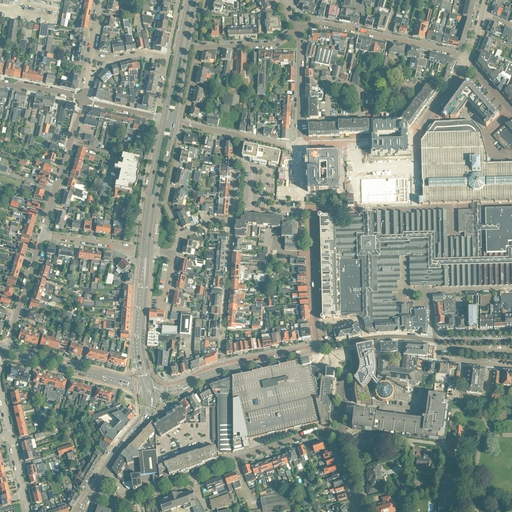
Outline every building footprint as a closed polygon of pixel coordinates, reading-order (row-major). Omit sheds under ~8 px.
[(170,4),(170,2),(168,1),(166,1),(162,1),(158,0),(157,7),(161,8),(169,9),(170,4)] [(385,0),(377,0),(376,4),(375,9),(380,10),(380,7),(383,8),(385,0)] [(500,8),(503,1),(498,0),(498,2),(495,4),(493,3),(491,13),(492,14),(496,16),(500,8)] [(308,12),(311,4),(303,1),(297,6),(303,8),(303,11),(308,12)] [(501,18),(505,10),(502,8),(504,4),(505,2),(503,1),(500,8),(496,16),(501,18)] [(117,11),(118,4),(109,2),(107,10),(109,11),(109,14),(120,16),(121,12),(117,11)] [(271,8),(268,3),(260,7),(265,15),(270,12),(269,9),(271,8)] [(450,12),(452,4),(447,3),(445,10),(445,11),(444,13),(444,15),(449,16),(449,15),(449,14),(450,12)] [(314,14),(316,9),(317,6),(311,4),(308,12),(314,14)] [(506,20),(511,9),(511,7),(511,4),(510,4),(508,8),(506,7),(505,10),(501,18),(506,20)] [(225,16),(221,15),(221,13),(220,13),(220,11),(222,10),(222,8),(214,6),(213,8),(212,9),(211,15),(222,17),(224,18),(225,18),(225,16)] [(331,7),(328,19),(336,20),(337,17),(339,18),(340,11),(338,11),(338,10),(338,8),(331,7)] [(168,15),(169,9),(161,8),(159,15),(161,16),(166,17),(167,15),(168,15)] [(347,11),(341,10),(339,21),(351,23),(352,16),(352,12),(347,11)] [(425,40),(426,35),(432,11),(427,10),(425,22),(420,21),(420,22),(416,21),(415,27),(413,37),(425,40)] [(359,20),(360,18),(357,17),(355,16),(355,15),(356,15),(357,12),(352,12),(352,16),(351,23),(358,25),(358,24),(359,20)] [(385,31),(389,17),(385,16),(386,14),(381,13),(377,29),(385,31)] [(166,19),(166,17),(161,16),(161,17),(160,17),(159,21),(156,20),(156,22),(154,22),(154,23),(155,23),(159,24),(167,25),(168,19),(166,19)] [(266,16),(267,34),(273,34),(273,31),(281,31),(280,26),(282,26),(282,23),(280,23),(280,18),(272,19),(272,16),(266,16)] [(399,34),(402,24),(403,19),(400,19),(395,17),(393,23),(395,24),(393,32),(399,34)] [(118,30),(113,29),(115,20),(111,19),(106,18),(104,28),(103,31),(110,32),(113,33),(117,33),(118,33),(118,30)] [(406,32),(407,27),(408,26),(406,26),(408,19),(405,18),(405,20),(403,19),(402,24),(399,34),(405,35),(405,33),(406,32)] [(463,49),(472,20),(467,18),(465,18),(464,21),(460,40),(458,40),(457,48),(458,48),(462,49),(463,49)] [(129,19),(124,20),(123,20),(124,29),(125,29),(125,32),(127,32),(128,35),(132,34),(131,30),(131,27),(129,19)] [(372,28),(374,23),(374,20),(367,19),(366,21),(365,26),(372,28)] [(16,35),(18,22),(10,21),(5,20),(4,26),(9,27),(7,42),(9,43),(9,45),(15,46),(16,38),(16,35)] [(211,37),(219,37),(219,25),(216,25),(216,21),(213,21),(214,28),(211,28),(211,37)] [(431,41),(433,33),(437,22),(434,21),(433,25),(432,29),(431,29),(430,32),(428,32),(426,40),(431,41)] [(87,31),(88,24),(81,23),(78,22),(77,29),(87,31)] [(491,22),(489,27),(503,33),(504,30),(498,27),(499,25),(491,22)] [(165,32),(167,25),(159,24),(155,23),(155,24),(154,25),(154,27),(154,28),(154,30),(156,30),(156,31),(156,32),(159,32),(164,33),(164,31),(165,32)] [(41,25),(39,37),(47,38),(48,37),(49,29),(54,30),(55,26),(49,26),(41,25)] [(436,43),(440,29),(440,27),(437,26),(435,34),(433,33),(431,41),(436,43)] [(234,36),(234,27),(225,27),(225,34),(228,34),(228,36),(234,36)] [(442,44),(443,40),(444,37),(443,36),(444,33),(442,32),(443,27),(441,27),(440,27),(440,29),(436,43),(442,44)] [(503,33),(489,27),(486,32),(495,35),(496,33),(502,35),(503,33)] [(452,31),(446,29),(444,37),(443,40),(442,44),(447,46),(449,41),(449,38),(450,38),(451,34),(452,33),(452,31)] [(321,41),(321,31),(313,31),(313,38),(310,37),(309,40),(314,41),(320,41),(321,41)] [(164,35),(164,33),(159,32),(156,32),(154,39),(157,40),(165,41),(167,35),(164,35)] [(331,40),(332,37),(332,32),(326,32),(326,40),(330,40),(330,46),(334,46),(335,42),(334,42),(334,40),(331,40)] [(340,41),(342,33),(333,32),(333,37),(332,37),(331,40),(334,40),(334,42),(335,42),(334,46),(339,47),(340,41)] [(86,43),(87,36),(83,35),(74,34),(70,33),(69,40),(73,41),(78,42),(86,43)] [(346,42),(347,38),(346,38),(347,34),(342,33),(340,41),(339,47),(339,51),(345,52),(346,49),(344,48),(346,42)] [(349,45),(354,46),(356,36),(347,34),(346,38),(347,38),(351,39),(349,45)] [(108,40),(105,40),(106,38),(102,37),(99,51),(110,53),(109,48),(108,40)] [(495,45),(497,41),(492,40),(492,41),(485,39),(483,45),(491,47),(492,44),(495,45)] [(27,41),(20,40),(19,47),(18,49),(25,50),(27,41)] [(164,48),(165,41),(157,40),(156,46),(154,45),(153,50),(160,52),(161,47),(164,48)] [(385,50),(385,47),(386,43),(371,40),(370,47),(369,48),(368,49),(369,49),(368,52),(368,53),(379,55),(379,53),(381,54),(382,50),(385,50)] [(85,50),(86,43),(78,42),(73,41),(72,44),(76,45),(76,48),(78,48),(78,49),(85,50)] [(405,51),(406,47),(391,44),(388,55),(393,56),(393,54),(399,55),(398,57),(403,58),(404,51),(405,51)] [(331,56),(333,51),(319,48),(319,47),(315,46),(309,45),(306,57),(314,59),(314,60),(312,59),(312,63),(316,64),(316,63),(329,66),(331,56)] [(489,51),(491,47),(483,45),(481,51),(492,55),(492,54),(493,55),(494,52),(489,51)] [(417,70),(422,50),(409,48),(406,47),(405,51),(408,52),(407,57),(412,58),(410,68),(417,70)] [(84,57),(85,50),(78,49),(77,54),(75,53),(75,56),(77,56),(84,57)] [(427,57),(428,52),(422,50),(417,70),(415,78),(420,79),(421,74),(420,74),(422,68),(425,68),(427,60),(423,59),(424,56),(427,57)] [(210,60),(215,61),(217,51),(210,52),(209,55),(203,54),(201,62),(209,63),(210,60)] [(231,56),(232,51),(223,51),(222,55),(221,60),(222,60),(226,61),(223,76),(228,77),(229,66),(231,56)] [(237,83),(249,83),(249,74),(249,70),(249,65),(246,65),(246,51),(237,51),(237,53),(236,53),(236,58),(235,57),(235,60),(237,60),(237,71),(233,71),(233,79),(237,79),(237,83)] [(273,65),(273,63),(273,59),(265,60),(265,52),(258,52),(258,57),(258,62),(256,95),(266,96),(270,80),(271,75),(272,72),(271,71),(273,65)] [(289,59),(289,52),(281,52),(281,58),(281,59),(281,63),(282,63),(282,64),(289,64),(289,62),(290,62),(290,59),(289,59)] [(485,54),(480,52),(476,64),(493,84),(497,80),(496,79),(500,76),(503,73),(505,73),(509,65),(510,66),(511,64),(511,61),(511,63),(499,57),(498,59),(494,57),(490,56),(485,54)] [(434,63),(436,54),(431,53),(430,55),(429,60),(427,65),(426,68),(430,69),(431,65),(433,65),(434,63)] [(45,67),(45,65),(46,61),(47,58),(46,58),(43,57),(44,54),(41,54),(40,59),(39,64),(39,66),(38,67),(36,82),(42,83),(44,75),(45,67)] [(446,66),(448,59),(448,58),(442,56),(438,72),(441,72),(442,69),(442,68),(445,68),(446,66)] [(45,65),(45,67),(49,67),(49,68),(51,62),(56,63),(57,60),(53,59),(52,59),(47,58),(46,61),(45,65)] [(451,60),(450,60),(450,59),(450,58),(449,58),(448,58),(448,59),(446,66),(445,68),(443,75),(442,79),(443,80),(444,80),(445,81),(446,81),(447,80),(446,80),(450,73),(451,73),(452,73),(452,72),(452,71),(456,61),(452,59),(451,60)] [(140,68),(139,63),(136,63),(136,61),(131,62),(133,70),(134,76),(135,81),(137,81),(136,76),(137,75),(136,70),(140,68)] [(20,79),(20,74),(22,64),(16,63),(15,65),(15,69),(13,77),(20,79)] [(128,70),(127,63),(120,65),(118,65),(120,74),(121,77),(121,83),(122,83),(124,82),(125,82),(129,82),(129,77),(125,77),(124,76),(123,76),(122,71),(128,70)] [(145,71),(144,74),(153,76),(153,73),(159,75),(161,67),(151,65),(150,72),(145,71)] [(335,66),(332,77),(340,79),(341,74),(342,68),(335,66)] [(113,76),(111,68),(107,69),(107,70),(106,71),(105,70),(101,74),(108,80),(112,76),(113,76)] [(209,75),(210,71),(212,72),(212,73),(218,74),(218,70),(216,70),(210,69),(206,68),(206,70),(200,69),(198,77),(206,78),(207,75),(209,75)] [(81,73),(76,72),(73,71),(72,76),(68,75),(67,82),(61,81),(61,82),(60,87),(75,90),(77,89),(81,73)] [(509,80),(511,73),(511,72),(509,71),(507,75),(505,73),(503,73),(500,76),(496,79),(497,80),(493,84),(500,92),(501,90),(504,84),(507,85),(509,80)] [(53,85),(54,80),(54,78),(50,77),(51,74),(48,73),(46,84),(53,85)] [(108,80),(101,74),(97,77),(98,78),(98,79),(97,79),(95,84),(103,86),(104,84),(108,80)] [(152,79),(153,76),(144,74),(144,78),(149,79),(147,85),(157,87),(158,80),(152,79)] [(205,82),(206,78),(198,77),(197,84),(203,85),(202,88),(213,90),(213,89),(214,89),(215,85),(208,84),(207,84),(208,82),(205,82)] [(324,91),(325,85),(318,85),(318,89),(316,89),(316,85),(314,85),(314,79),(306,79),(306,95),(306,99),(310,99),(310,100),(318,100),(322,100),(323,92),(324,91)] [(479,92),(478,92),(471,83),(470,83),(470,82),(464,83),(464,84),(463,84),(457,93),(456,93),(452,99),(451,99),(452,100),(447,105),(447,106),(441,114),(442,115),(441,116),(446,119),(446,118),(448,119),(449,117),(450,118),(450,119),(457,119),(458,117),(460,118),(461,116),(459,115),(460,115),(459,114),(460,114),(463,109),(464,108),(467,103),(468,103),(472,107),(473,108),(477,113),(478,114),(482,119),(483,120),(486,123),(484,124),(486,127),(490,124),(494,120),(498,116),(499,115),(494,110),(494,109),(489,104),(488,103),(484,98),(483,97),(478,92),(479,92)] [(105,89),(105,86),(103,86),(95,84),(95,83),(94,89),(108,93),(109,90),(105,89)] [(155,94),(157,87),(147,85),(146,92),(155,94)] [(426,85),(401,120),(408,125),(410,127),(427,104),(436,92),(426,85)] [(511,85),(511,88),(510,87),(502,94),(511,104),(511,85)] [(202,98),(203,91),(204,90),(212,92),(213,90),(202,88),(198,87),(197,89),(196,89),(194,96),(202,98)] [(113,94),(108,93),(94,89),(91,98),(99,100),(102,101),(107,102),(113,103),(113,98),(113,94)] [(6,103),(8,91),(4,90),(0,108),(0,112),(2,113),(4,103),(6,103)] [(13,100),(15,93),(9,92),(6,107),(10,107),(11,100),(13,100)] [(25,102),(26,95),(21,94),(18,109),(18,110),(21,111),(23,102),(25,102)] [(33,104),(33,108),(39,110),(40,108),(39,108),(39,105),(40,105),(40,104),(43,104),(44,97),(41,96),(35,95),(35,97),(34,100),(33,104)] [(130,104),(129,96),(127,95),(127,97),(122,96),(120,104),(125,106),(126,103),(130,104)] [(201,104),(202,98),(194,96),(193,103),(195,103),(195,106),(202,108),(206,109),(208,109),(209,106),(201,104)] [(39,105),(39,108),(40,108),(39,110),(47,112),(48,107),(50,98),(44,97),(43,104),(40,104),(40,105),(39,105)] [(48,109),(46,115),(50,116),(51,113),(52,108),(53,108),(55,100),(55,99),(50,98),(48,107),(50,107),(49,109),(48,109)] [(153,100),(143,98),(142,102),(143,102),(142,106),(147,107),(151,108),(153,100)] [(319,118),(318,107),(318,100),(310,100),(306,100),(307,119),(319,118)] [(74,104),(62,102),(58,122),(62,123),(64,112),(68,113),(69,111),(74,112),(75,105),(74,104)] [(201,114),(202,108),(195,106),(194,109),(191,109),(190,116),(198,117),(199,114),(201,114)] [(218,126),(219,122),(220,115),(217,115),(218,107),(216,106),(214,114),(214,116),(212,125),(218,126)] [(291,114),(291,106),(283,106),(283,110),(280,110),(280,113),(291,114)] [(95,120),(95,117),(99,118),(101,110),(89,108),(88,108),(86,119),(84,124),(86,125),(96,127),(97,121),(95,120)] [(245,132),(246,127),(246,124),(244,123),(245,118),(246,118),(248,110),(243,110),(242,115),(240,126),(239,131),(245,132)] [(122,123),(124,115),(112,113),(109,123),(109,124),(109,125),(113,126),(115,125),(120,126),(121,123),(122,123)] [(41,138),(41,139),(51,142),(54,133),(57,127),(50,126),(52,116),(51,116),(50,116),(46,115),(44,124),(44,125),(44,128),(41,138)] [(128,125),(130,117),(124,115),(122,123),(121,127),(122,127),(121,132),(122,133),(124,124),(128,125)] [(138,131),(141,119),(135,118),(133,130),(132,132),(132,133),(134,134),(135,131),(138,131)] [(149,129),(151,123),(146,122),(146,120),(141,119),(138,131),(137,136),(141,137),(142,131),(144,132),(145,126),(146,126),(145,128),(149,129)] [(382,121),(382,123),(376,123),(376,122),(372,122),(372,138),(372,140),(372,146),(373,146),(374,153),(376,153),(376,155),(379,155),(380,155),(380,154),(383,154),(383,155),(384,155),(387,155),(388,155),(388,154),(391,154),(391,155),(394,155),(395,155),(395,153),(398,153),(398,155),(399,155),(406,154),(406,152),(409,152),(409,138),(409,137),(409,130),(409,128),(406,127),(408,125),(401,120),(400,121),(398,121),(397,121),(397,122),(394,122),(394,121),(390,121),(390,123),(387,123),(387,121),(383,121),(382,121)] [(511,151),(511,120),(493,136),(505,150),(511,151)] [(339,122),(339,124),(339,134),(369,134),(369,122),(339,122)] [(472,122),(469,122),(435,123),(432,127),(422,141),(421,142),(421,143),(422,158),(421,158),(421,159),(422,159),(422,173),(422,185),(422,204),(422,205),(477,203),(511,202),(511,163),(487,164),(487,162),(487,161),(487,159),(487,156),(481,133),(480,132),(472,122)] [(339,124),(308,125),(309,137),(339,136),(339,134),(339,124)] [(290,131),(279,130),(279,134),(282,134),(281,140),(289,140),(290,131)] [(184,143),(192,144),(193,142),(197,142),(198,136),(186,134),(184,143)] [(54,135),(52,142),(59,144),(62,137),(54,135)] [(206,138),(206,140),(204,146),(211,148),(212,145),(213,140),(206,138)] [(233,150),(233,141),(229,141),(229,143),(226,142),(225,149),(226,149),(233,150)] [(58,147),(51,144),(49,150),(57,153),(57,152),(58,152),(59,150),(58,149),(58,147)] [(280,154),(280,153),(274,152),(274,151),(273,151),(267,150),(265,149),(265,150),(260,149),(260,148),(258,148),(253,147),(251,147),(246,146),(245,147),(245,148),(244,148),(244,149),(243,155),(242,156),(243,157),(243,159),(249,160),(249,161),(250,161),(251,162),(252,161),(253,162),(254,164),(260,165),(259,165),(260,165),(265,166),(267,164),(268,165),(269,166),(271,165),(272,165),(272,164),(277,165),(278,164),(279,164),(279,162),(280,157),(281,155),(280,155),(280,154)] [(196,148),(195,148),(190,147),(189,152),(183,151),(181,156),(189,158),(194,159),(196,148)] [(100,157),(89,154),(90,151),(79,148),(77,153),(90,157),(90,158),(93,159),(92,160),(94,161),(98,162),(100,157)] [(55,159),(56,156),(45,152),(44,156),(48,157),(47,161),(46,161),(43,160),(41,159),(39,162),(50,165),(51,162),(53,163),(54,162),(55,159)] [(93,159),(90,158),(90,157),(77,153),(75,160),(83,162),(84,160),(89,161),(92,162),(94,162),(94,161),(92,160),(93,159)] [(340,153),(332,153),(315,153),(309,153),(307,154),(309,154),(309,159),(307,159),(307,165),(309,165),(309,170),(308,170),(308,176),(309,176),(309,180),(308,181),(308,192),(319,192),(329,192),(335,191),(341,191),(340,180),(339,180),(339,175),(340,175),(340,169),(338,169),(338,164),(340,164),(340,158),(338,158),(338,153),(340,153)] [(137,158),(122,155),(121,159),(116,157),(114,168),(109,188),(129,193),(132,194),(134,187),(135,186),(136,185),(136,184),(136,183),(137,182),(137,181),(136,179),(136,178),(135,177),(136,173),(138,166),(139,166),(141,159),(138,158),(137,158)] [(188,162),(189,158),(181,156),(180,163),(186,164),(185,168),(192,170),(193,163),(188,162)] [(210,156),(210,159),(204,158),(203,165),(203,166),(205,166),(213,167),(214,162),(214,157),(210,156)] [(231,167),(232,159),(224,158),(223,166),(231,167)] [(93,170),(89,168),(82,166),(83,163),(75,161),(73,166),(93,172),(93,170)] [(52,167),(49,166),(50,165),(39,162),(39,163),(37,162),(36,165),(43,168),(42,170),(50,173),(52,167)] [(93,172),(73,166),(72,171),(80,173),(80,171),(92,175),(93,172)] [(49,179),(49,178),(49,177),(50,174),(36,170),(34,175),(48,180),(48,179),(49,179)] [(186,172),(183,171),(179,170),(177,177),(184,179),(186,172)] [(47,184),(48,181),(43,180),(29,175),(28,178),(39,182),(39,184),(41,185),(46,187),(46,186),(47,186),(47,185),(47,184)] [(183,186),(184,179),(177,177),(176,184),(183,186)] [(407,178),(361,179),(361,203),(408,202),(407,178)] [(69,180),(67,187),(70,188),(74,189),(77,190),(79,185),(81,185),(82,182),(76,181),(76,182),(69,180)] [(45,190),(40,189),(37,188),(36,189),(24,186),(23,189),(43,195),(45,190)] [(101,187),(99,196),(103,197),(102,201),(106,202),(108,189),(101,187)] [(42,200),(43,195),(23,189),(22,192),(34,195),(34,198),(37,199),(42,200)] [(188,190),(183,189),(182,192),(176,191),(175,198),(183,200),(186,200),(186,196),(187,195),(188,194),(188,190)] [(70,201),(72,195),(65,193),(63,199),(70,201)] [(24,200),(17,198),(15,202),(22,205),(39,210),(41,204),(32,201),(32,204),(23,201),(24,200)] [(182,205),(183,200),(175,198),(174,204),(179,205),(179,207),(177,207),(178,210),(183,208),(187,207),(187,206),(182,205)] [(68,208),(70,201),(63,199),(61,205),(68,208)] [(21,209),(22,205),(15,202),(9,200),(8,205),(21,209)] [(189,211),(187,207),(183,208),(178,210),(178,211),(179,210),(181,213),(178,214),(180,221),(188,218),(186,213),(189,211)] [(38,212),(33,210),(30,209),(30,211),(23,209),(22,213),(36,217),(38,212)] [(118,217),(125,218),(126,210),(119,209),(118,217)] [(448,238),(448,233),(447,210),(447,211),(436,211),(414,211),(414,214),(403,215),(403,212),(381,212),(373,212),(373,213),(372,213),(371,213),(371,212),(371,213),(370,213),(367,213),(365,213),(364,213),(363,213),(362,213),(360,216),(359,216),(356,213),(350,213),(349,213),(349,214),(350,224),(339,225),(339,219),(339,216),(335,216),(328,216),(327,216),(323,217),(322,216),(322,215),(321,215),(320,215),(319,215),(318,216),(318,217),(319,218),(319,219),(320,219),(320,224),(320,225),(321,231),(320,231),(320,232),(321,232),(321,239),(321,240),(321,246),(321,247),(321,254),(321,255),(321,261),(321,262),(322,269),(321,269),(321,270),(322,270),(322,276),(322,277),(322,284),(322,285),(322,291),(322,292),(322,299),(322,300),(322,306),(322,307),(323,307),(323,314),(323,315),(323,316),(322,316),(321,317),(321,318),(321,319),(321,320),(322,320),(323,320),(324,320),(325,319),(325,318),(327,318),(327,319),(327,318),(329,318),(333,318),(340,318),(341,318),(347,318),(348,317),(349,317),(350,316),(351,316),(352,316),(353,316),(355,316),(356,316),(358,316),(359,317),(360,317),(361,318),(361,319),(361,318),(362,319),(363,320),(364,321),(364,322),(365,323),(365,324),(365,325),(365,326),(365,328),(365,329),(365,330),(365,331),(369,334),(370,334),(375,334),(375,333),(376,333),(387,333),(387,332),(389,332),(389,333),(401,332),(401,329),(401,319),(403,318),(403,315),(400,315),(396,315),(396,304),(392,304),(392,292),(397,292),(397,281),(400,281),(399,257),(410,256),(410,262),(410,270),(410,275),(410,281),(410,286),(424,286),(435,286),(435,287),(440,287),(440,288),(511,285),(511,209),(477,210),(458,211),(459,233),(464,233),(465,238),(448,238)] [(34,223),(36,218),(28,216),(27,218),(21,216),(21,214),(14,211),(12,217),(20,219),(34,223)] [(66,214),(64,213),(59,212),(57,219),(64,221),(66,214)] [(80,223),(83,223),(85,213),(78,212),(78,215),(80,215),(79,219),(76,219),(76,222),(73,222),(72,223),(72,229),(72,230),(75,231),(75,229),(79,230),(80,223)] [(253,225),(254,215),(248,215),(248,214),(245,214),(245,218),(241,218),(241,222),(246,222),(246,223),(248,223),(248,224),(253,225)] [(268,226),(268,216),(262,216),(262,215),(260,215),(260,216),(254,215),(253,225),(257,225),(257,227),(263,227),(263,226),(268,226)] [(191,216),(188,218),(180,221),(183,228),(186,227),(188,230),(195,226),(193,221),(191,216)] [(282,227),(283,224),(283,217),(277,217),(277,216),(274,216),(274,217),(268,216),(268,226),(272,226),(272,228),(278,228),(278,227),(282,227)] [(33,228),(34,223),(20,219),(12,217),(11,219),(25,224),(25,226),(33,228)] [(66,221),(64,221),(57,219),(55,225),(61,227),(62,224),(65,225),(66,221)] [(104,226),(104,221),(97,220),(97,222),(96,225),(95,232),(103,233),(104,226)] [(110,234),(111,226),(109,225),(110,221),(104,221),(104,226),(103,233),(110,234)] [(120,235),(122,224),(114,222),(113,230),(114,230),(114,234),(120,235)] [(246,227),(246,223),(246,222),(241,222),(236,222),(236,228),(235,228),(235,230),(236,230),(235,237),(245,237),(245,233),(247,233),(247,227),(246,227)] [(297,238),(298,224),(287,223),(286,224),(283,224),(282,227),(282,235),(279,235),(279,237),(285,238),(285,250),(300,252),(301,239),(301,238),(297,238)] [(31,233),(33,228),(25,226),(24,227),(13,224),(12,226),(11,226),(31,233)] [(30,238),(31,233),(11,226),(10,230),(15,232),(15,231),(22,233),(22,235),(30,238)] [(28,244),(30,239),(25,237),(7,232),(7,234),(15,237),(15,238),(21,240),(20,241),(28,244)] [(196,250),(197,243),(185,241),(184,247),(192,249),(196,250)] [(11,244),(10,247),(26,252),(27,247),(15,243),(15,245),(11,244)] [(18,249),(10,247),(1,244),(0,247),(16,252),(16,254),(24,256),(26,252),(18,249)] [(54,255),(55,248),(48,247),(47,256),(51,257),(51,255),(54,255)] [(191,255),(192,249),(184,247),(183,254),(187,255),(186,258),(195,259),(195,256),(191,255)] [(57,260),(58,260),(62,261),(63,259),(65,259),(65,257),(66,249),(59,248),(58,258),(54,258),(53,264),(53,267),(53,269),(56,270),(57,260)] [(73,250),(66,249),(65,257),(72,258),(73,250)] [(22,264),(23,259),(16,256),(15,259),(1,254),(0,257),(6,259),(22,264)] [(101,261),(100,266),(100,269),(104,270),(105,264),(105,262),(110,263),(110,262),(112,262),(112,260),(113,255),(110,255),(109,254),(108,254),(107,255),(104,254),(103,261),(101,261)] [(22,264),(6,259),(0,257),(0,260),(13,264),(12,267),(20,269),(22,264)] [(123,260),(120,263),(116,267),(123,274),(126,271),(126,272),(130,268),(128,266),(129,265),(123,260)] [(189,261),(186,261),(181,260),(180,266),(190,268),(193,266),(193,264),(191,262),(189,262),(189,261)] [(18,275),(20,270),(20,269),(12,267),(12,269),(0,265),(0,269),(4,270),(18,275)] [(53,269),(53,267),(45,265),(44,267),(41,266),(40,269),(41,270),(40,271),(55,276),(57,271),(56,271),(56,270),(53,269)] [(180,266),(179,272),(183,273),(183,275),(191,277),(195,277),(196,275),(191,274),(192,268),(190,268),(180,266)] [(306,271),(306,268),(301,268),(301,267),(295,267),(295,270),(292,270),(292,275),(306,274),(306,273),(307,272),(306,271)] [(18,275),(4,270),(0,269),(0,271),(2,272),(2,271),(4,271),(3,273),(10,275),(9,277),(12,278),(17,280),(18,275)] [(58,277),(55,276),(40,271),(40,273),(39,272),(38,276),(39,276),(47,279),(47,277),(57,280),(58,277)] [(244,281),(244,273),(240,272),(232,272),(231,278),(234,278),(234,280),(236,281),(239,281),(244,281)] [(17,281),(12,279),(1,275),(0,277),(0,279),(7,281),(6,284),(10,285),(15,286),(17,281)] [(191,279),(191,277),(183,275),(182,277),(178,276),(177,282),(188,284),(189,279),(191,279)] [(46,281),(43,280),(38,279),(38,280),(37,279),(36,283),(37,283),(37,284),(53,289),(54,286),(45,283),(46,281)] [(51,292),(53,289),(37,284),(36,285),(36,284),(35,288),(35,289),(43,291),(43,290),(51,292)] [(0,289),(13,293),(14,288),(6,286),(6,288),(0,285),(0,289)] [(11,298),(13,293),(0,289),(0,292),(4,294),(3,295),(11,298)] [(42,294),(42,293),(43,291),(35,289),(35,290),(34,290),(33,293),(34,293),(33,295),(48,299),(53,301),(54,298),(42,294)] [(222,297),(222,290),(217,290),(205,289),(204,292),(208,292),(208,291),(212,291),(212,293),(211,293),(211,295),(215,296),(215,297),(222,297)] [(481,306),(481,294),(477,294),(477,292),(466,292),(466,296),(476,296),(476,306),(481,306)] [(48,299),(33,295),(33,296),(32,296),(31,299),(32,299),(32,300),(39,302),(40,300),(46,302),(57,305),(58,303),(53,301),(48,299)] [(447,300),(447,296),(441,296),(441,295),(433,296),(433,305),(439,304),(439,303),(442,303),(442,304),(444,303),(444,302),(447,302),(447,300)] [(456,316),(456,315),(455,302),(455,300),(456,300),(455,295),(447,296),(447,300),(447,302),(444,302),(444,303),(445,313),(445,316),(445,325),(438,325),(438,331),(456,330),(456,316)] [(9,306),(11,300),(6,298),(1,297),(0,301),(0,300),(0,304),(2,305),(7,307),(7,305),(9,306)] [(47,306),(36,303),(31,301),(31,302),(30,302),(29,305),(30,305),(29,307),(31,307),(30,309),(37,311),(38,307),(45,309),(45,307),(46,307),(47,306)] [(445,313),(444,303),(442,304),(442,303),(439,303),(439,304),(433,305),(434,314),(443,313),(445,313)] [(494,305),(495,311),(495,313),(493,313),(493,320),(494,320),(494,322),(494,328),(506,327),(505,311),(504,303),(501,303),(501,305),(494,305)] [(298,314),(309,314),(309,313),(310,313),(309,310),(308,307),(308,304),(306,304),(300,305),(287,306),(288,310),(297,309),(297,314),(298,314)] [(410,308),(409,304),(400,304),(400,315),(403,315),(410,315),(410,310),(410,308)] [(493,323),(493,320),(493,313),(495,313),(495,311),(494,305),(491,305),(491,311),(491,317),(489,317),(489,315),(485,315),(486,317),(480,318),(480,329),(493,328),(493,323)] [(467,307),(468,324),(468,329),(477,329),(478,329),(478,328),(478,307),(467,307)] [(429,320),(428,308),(410,310),(410,315),(411,318),(412,318),(413,331),(420,331),(421,335),(427,336),(428,330),(427,329),(428,324),(427,324),(427,320),(429,320)] [(157,325),(158,311),(150,310),(149,320),(154,321),(154,325),(157,325)] [(165,317),(165,312),(158,311),(157,325),(160,325),(160,319),(161,319),(163,320),(163,319),(164,319),(165,317)] [(27,312),(25,318),(38,322),(44,324),(46,314),(41,313),(40,316),(27,312)] [(445,316),(445,313),(443,313),(444,318),(436,318),(436,319),(436,325),(438,325),(445,325),(445,316)] [(309,314),(298,314),(299,321),(298,321),(298,324),(301,324),(303,324),(308,324),(308,321),(309,320),(309,317),(310,317),(310,314),(309,315),(309,314)] [(467,330),(466,325),(466,314),(456,315),(456,316),(456,330),(467,330)] [(270,346),(272,346),(270,336),(267,315),(266,315),(265,330),(265,331),(261,332),(261,334),(262,336),(264,349),(270,348),(270,346)] [(411,318),(410,315),(403,315),(403,318),(401,319),(401,329),(403,329),(403,332),(408,331),(408,332),(413,331),(412,318),(411,318)] [(181,316),(180,324),(178,324),(178,327),(177,334),(181,334),(187,334),(190,334),(193,317),(181,316)] [(194,351),(200,351),(202,319),(197,319),(196,320),(195,335),(194,351)] [(219,330),(220,322),(210,321),(210,329),(219,330)] [(348,337),(349,339),(361,336),(358,323),(345,327),(346,328),(333,331),(336,340),(346,338),(346,337),(348,337)] [(309,324),(308,324),(301,325),(299,324),(294,325),(295,327),(296,335),(298,335),(298,340),(311,338),(309,324)] [(25,327),(22,326),(21,331),(18,340),(21,341),(21,342),(24,342),(27,332),(24,332),(25,327)] [(177,335),(177,334),(178,327),(162,326),(161,335),(175,335),(177,335)] [(297,341),(296,335),(295,327),(291,327),(292,332),(288,333),(290,342),(290,341),(290,342),(293,342),(293,341),(297,341)] [(46,348),(48,338),(46,337),(46,334),(43,333),(44,328),(43,328),(42,331),(40,337),(42,337),(40,346),(43,346),(43,347),(46,348)] [(281,337),(280,331),(279,331),(279,328),(272,329),(273,333),(274,333),(274,335),(270,336),(272,346),(272,347),(279,346),(278,341),(282,341),(281,337)] [(219,339),(219,330),(210,329),(208,329),(208,332),(210,332),(210,338),(219,339)] [(283,331),(280,331),(281,337),(282,341),(282,343),(285,342),(285,343),(286,343),(288,343),(288,342),(289,342),(287,332),(283,333),(283,331)] [(31,343),(33,334),(27,332),(24,342),(31,343)] [(53,332),(51,339),(48,338),(46,348),(49,349),(49,348),(52,349),(55,340),(54,340),(56,333),(53,332)] [(250,351),(249,341),(248,337),(248,336),(247,332),(245,332),(246,338),(242,339),(242,343),(244,352),(244,353),(248,352),(248,351),(250,351)] [(148,333),(147,346),(157,347),(158,334),(148,333)] [(34,344),(37,345),(40,335),(36,334),(36,335),(33,334),(31,343),(31,344),(34,345),(34,344)] [(57,334),(56,340),(55,340),(52,349),(56,350),(56,351),(59,351),(60,345),(62,337),(63,337),(63,336),(60,335),(60,334),(57,334)] [(175,342),(175,338),(180,337),(181,334),(177,334),(177,335),(175,335),(161,335),(158,335),(158,342),(170,343),(170,341),(175,342)] [(65,338),(63,337),(62,337),(60,345),(59,351),(62,352),(62,351),(65,352),(67,343),(69,344),(70,340),(71,337),(68,336),(67,336),(66,337),(65,338)] [(238,353),(236,345),(236,343),(233,344),(232,337),(229,337),(230,341),(231,347),(232,354),(233,353),(233,354),(234,354),(237,354),(237,353),(238,353)] [(87,339),(86,344),(85,346),(85,348),(84,353),(87,353),(85,358),(86,358),(88,359),(89,358),(90,359),(94,343),(92,343),(90,350),(88,349),(89,344),(89,343),(90,340),(87,339)] [(244,352),(242,343),(242,339),(236,340),(236,343),(236,345),(238,353),(240,352),(241,353),(243,353),(243,352),(244,352)] [(78,342),(75,341),(70,340),(69,344),(71,344),(69,353),(71,354),(71,355),(74,355),(77,345),(78,342)] [(257,350),(256,341),(256,340),(249,341),(250,351),(251,351),(251,352),(254,351),(254,350),(257,350)] [(98,352),(96,360),(97,360),(97,361),(99,362),(99,361),(101,362),(104,350),(106,343),(106,342),(104,341),(102,345),(101,352),(98,352)] [(207,365),(217,362),(218,349),(209,348),(206,348),(206,342),(201,342),(201,348),(204,358),(207,365)] [(398,351),(397,342),(396,342),(392,342),(384,343),(380,343),(380,352),(398,351)] [(81,356),(83,347),(85,348),(85,346),(86,344),(83,343),(81,343),(80,346),(77,345),(74,355),(78,356),(81,356)] [(411,356),(412,343),(404,343),(404,355),(402,369),(414,371),(415,367),(412,366),(412,365),(412,362),(410,362),(411,356)] [(427,357),(427,348),(428,344),(412,343),(411,356),(410,362),(412,362),(412,365),(412,366),(415,367),(416,356),(427,357)] [(372,344),(366,345),(365,344),(363,344),(362,344),(361,345),(360,345),(359,346),(356,347),(360,364),(360,367),(360,370),(359,372),(358,375),(356,377),(354,380),(356,382),(355,385),(355,388),(355,392),(355,395),(356,398),(357,404),(368,406),(372,406),(369,395),(368,392),(368,391),(367,387),(368,386),(370,384),(371,384),(372,383),(372,382),(371,381),(372,381),(373,383),(375,377),(375,376),(376,373),(376,372),(376,368),(376,364),(376,361),(376,360),(372,344)] [(110,351),(107,363),(113,365),(115,356),(116,352),(110,351)] [(190,366),(192,371),(199,368),(199,360),(200,351),(194,351),(195,358),(190,360),(191,362),(190,362),(192,365),(190,366)] [(113,365),(119,366),(122,355),(122,354),(118,353),(116,352),(115,356),(113,365)] [(167,367),(168,354),(167,354),(160,353),(159,366),(167,367)] [(119,366),(125,368),(127,359),(127,355),(122,354),(122,355),(119,366)] [(186,361),(187,361),(187,358),(183,359),(184,362),(183,362),(183,365),(180,366),(182,374),(187,373),(189,372),(186,361)] [(325,373),(322,373),(321,372),(320,372),(319,372),(318,371),(317,370),(316,369),(315,369),(313,368),(312,368),(310,368),(310,367),(311,367),(310,366),(309,361),(309,359),(308,360),(303,361),(302,361),(302,362),(301,362),(298,363),(298,362),(296,362),(297,363),(296,363),(293,364),(292,364),(289,365),(289,364),(289,365),(289,364),(288,365),(287,365),(284,366),(281,367),(280,367),(280,366),(279,367),(275,368),(272,369),(271,369),(271,368),(270,369),(267,370),(266,370),(263,371),(262,371),(261,371),(258,372),(257,372),(254,373),(252,373),(252,374),(248,374),(248,375),(244,375),(244,376),(244,375),(243,375),(242,375),(242,376),(234,378),(234,377),(233,378),(233,391),(234,450),(234,452),(245,449),(249,448),(247,440),(250,440),(250,441),(251,440),(254,439),(255,439),(258,438),(259,439),(260,438),(263,437),(264,437),(267,436),(269,436),(272,435),(273,435),(276,434),(277,434),(278,434),(278,433),(281,433),(285,432),(286,432),(286,431),(290,431),(290,430),(293,430),(294,430),(295,430),(295,429),(298,429),(299,429),(299,428),(302,428),(303,428),(304,428),(304,427),(307,426),(307,427),(308,427),(308,426),(311,426),(313,426),(313,425),(316,424),(316,425),(317,424),(320,423),(320,424),(321,424),(321,425),(322,425),(322,426),(328,426),(330,427),(330,425),(329,425),(330,423),(330,422),(330,416),(331,416),(331,415),(330,414),(331,412),(331,411),(331,405),(332,405),(332,404),(331,404),(332,401),(332,402),(332,400),(332,394),(333,394),(333,393),(332,393),(333,391),(333,389),(333,384),(334,384),(334,382),(333,382),(333,380),(334,380),(334,379),(334,373),(335,373),(335,372),(333,371),(333,372),(328,372),(328,371),(327,371),(327,372),(327,373),(325,373)] [(414,371),(402,369),(391,368),(392,366),(388,366),(388,361),(380,360),(378,377),(386,378),(385,382),(421,387),(423,377),(423,373),(423,372),(414,371)] [(180,375),(179,370),(178,366),(179,366),(179,363),(173,365),(173,367),(169,368),(172,376),(180,375)] [(428,363),(425,363),(424,373),(423,373),(423,377),(434,377),(435,363),(428,363)] [(449,378),(451,365),(448,365),(447,367),(445,366),(446,365),(439,364),(438,374),(436,374),(434,392),(434,393),(447,395),(449,378)] [(456,366),(451,365),(449,378),(455,378),(455,381),(459,382),(461,366),(456,366)] [(18,372),(19,369),(12,368),(13,367),(12,367),(11,370),(11,372),(8,371),(7,376),(14,377),(13,379),(16,380),(18,372)] [(482,395),(485,370),(485,369),(470,367),(466,393),(482,395)] [(25,371),(19,369),(18,372),(16,380),(27,383),(29,375),(25,374),(25,371)] [(503,385),(503,371),(494,371),(493,376),(492,386),(489,400),(494,401),(497,387),(499,388),(499,385),(503,385)] [(511,372),(503,371),(503,385),(503,386),(511,387),(511,383),(511,372)] [(32,394),(35,395),(36,391),(40,375),(38,374),(36,373),(36,374),(35,373),(34,376),(31,376),(30,382),(35,383),(33,390),(32,394)] [(43,385),(46,376),(44,376),(44,375),(43,375),(42,375),(40,375),(36,391),(39,392),(41,385),(43,385)] [(57,379),(55,379),(55,378),(53,378),(51,377),(47,394),(49,395),(50,391),(51,387),(53,388),(54,388),(57,379)] [(233,391),(233,378),(232,378),(232,379),(232,383),(225,383),(226,395),(221,395),(221,391),(221,389),(221,388),(220,384),(211,387),(212,387),(211,388),(210,386),(209,386),(218,400),(218,407),(218,410),(218,413),(218,416),(218,419),(218,422),(218,425),(218,428),(218,431),(218,434),(218,437),(218,440),(218,454),(219,454),(219,453),(223,453),(223,454),(224,454),(224,453),(228,453),(228,454),(229,454),(229,453),(233,453),(233,454),(234,454),(234,452),(234,450),(233,391)] [(232,383),(232,379),(230,379),(230,380),(226,381),(225,381),(221,382),(221,383),(217,384),(212,385),(213,386),(212,386),(212,385),(210,386),(211,388),(212,387),(211,387),(220,384),(221,388),(221,389),(221,391),(221,395),(226,395),(225,383),(232,383)] [(63,381),(61,380),(57,397),(60,397),(62,390),(64,391),(66,381),(65,381),(64,380),(63,381)] [(71,400),(75,384),(73,383),(71,382),(71,383),(70,382),(68,392),(70,392),(68,399),(66,406),(69,407),(70,403),(71,400)] [(78,394),(79,394),(81,385),(79,385),(79,384),(78,384),(77,384),(75,384),(71,400),(70,403),(73,404),(76,394),(78,394)] [(380,385),(378,388),(376,391),(376,395),(377,398),(379,401),(383,402),(386,402),(389,401),(392,399),(394,396),(394,392),(393,389),(391,386),(387,385),(384,384),(380,385)] [(92,396),(89,396),(91,388),(90,387),(89,387),(88,387),(86,387),(82,403),(80,411),(83,412),(85,404),(86,400),(88,400),(90,401),(92,396)] [(212,396),(207,387),(198,392),(203,401),(203,402),(204,408),(206,408),(209,408),(208,400),(211,399),(209,397),(212,396)] [(104,391),(103,391),(103,390),(101,390),(97,389),(95,397),(92,396),(90,401),(90,403),(93,404),(94,401),(97,402),(98,399),(101,400),(104,391)] [(56,402),(57,397),(54,396),(55,393),(50,391),(49,395),(47,394),(46,397),(46,399),(56,402)] [(105,391),(104,391),(101,400),(106,402),(105,403),(112,405),(113,401),(110,400),(112,393),(107,392),(107,391),(105,391)] [(202,400),(198,394),(194,396),(202,408),(204,408),(203,402),(203,401),(202,401),(201,400),(202,400)] [(451,403),(446,403),(447,397),(429,394),(426,418),(423,418),(422,420),(357,412),(356,416),(354,416),(353,420),(356,421),(355,425),(353,424),(352,429),(446,441),(451,403)] [(202,408),(194,396),(194,395),(187,399),(192,405),(194,409),(194,417),(200,414),(200,411),(206,411),(206,408),(204,408),(202,408)] [(28,399),(27,396),(12,399),(13,405),(18,403),(21,403),(20,400),(28,399)] [(188,413),(194,409),(192,405),(187,399),(181,402),(184,406),(188,413)] [(186,416),(186,413),(185,412),(184,409),(183,407),(180,403),(170,409),(171,411),(153,422),(156,428),(157,441),(181,425),(180,423),(185,420),(186,420),(186,416)] [(124,408),(121,411),(124,414),(123,416),(128,421),(130,422),(134,417),(127,409),(126,410),(124,408)] [(100,419),(95,422),(100,430),(101,431),(105,438),(112,442),(117,437),(130,422),(128,421),(123,416),(122,415),(122,414),(120,412),(111,415),(119,422),(112,430),(100,419)] [(157,451),(157,441),(156,428),(153,422),(152,422),(131,445),(138,451),(139,453),(139,458),(141,475),(141,476),(153,475),(154,483),(160,481),(159,478),(158,466),(157,451)] [(462,427),(456,427),(454,448),(451,447),(451,451),(446,451),(446,456),(454,457),(454,450),(460,451),(459,454),(463,455),(464,448),(460,448),(462,427)] [(35,435),(36,439),(56,434),(55,429),(35,435)] [(101,431),(99,433),(104,440),(103,442),(109,447),(112,442),(105,438),(101,431)] [(105,454),(109,447),(100,442),(96,434),(94,435),(99,445),(98,445),(100,446),(99,447),(97,449),(105,454)] [(31,441),(30,441),(25,442),(20,443),(22,449),(32,446),(32,445),(31,441)] [(310,448),(311,452),(314,451),(315,454),(322,452),(321,450),(324,449),(321,442),(312,445),(313,447),(310,448)] [(71,444),(56,449),(59,456),(73,451),(71,444)] [(139,453),(138,451),(131,445),(127,450),(126,452),(125,451),(121,456),(127,460),(128,465),(134,463),(133,459),(139,458),(139,453)] [(34,451),(32,446),(22,449),(23,455),(31,452),(34,451)] [(219,459),(219,455),(215,446),(198,452),(198,451),(176,459),(177,460),(160,466),(160,468),(158,468),(158,466),(160,478),(160,474),(162,473),(164,479),(170,477),(170,476),(181,472),(181,473),(203,466),(203,464),(219,459)] [(306,453),(304,447),(303,447),(303,446),(300,447),(301,448),(298,449),(302,461),(301,461),(302,464),(303,466),(307,465),(304,456),(307,455),(307,454),(306,453)] [(36,453),(35,450),(34,451),(31,452),(23,455),(25,461),(37,458),(36,453)] [(287,453),(286,453),(289,462),(293,461),(296,468),(297,468),(298,472),(304,470),(303,466),(302,464),(301,461),(300,458),(297,460),(296,457),(297,457),(296,455),(295,452),(295,453),(294,450),(290,452),(290,451),(286,452),(287,453)] [(430,465),(430,460),(432,461),(432,458),(434,458),(437,458),(437,455),(434,454),(432,453),(432,451),(427,450),(427,453),(424,453),(424,457),(425,457),(425,460),(417,459),(416,466),(425,467),(424,470),(428,471),(429,468),(429,466),(430,466),(430,465)] [(99,464),(103,457),(97,453),(96,451),(93,457),(92,456),(93,455),(89,451),(86,453),(88,455),(89,456),(91,459),(99,464)] [(333,456),(332,454),(331,454),(330,451),(318,455),(319,458),(324,457),(325,460),(328,459),(333,457),(332,457),(333,456)] [(66,455),(68,461),(75,460),(73,453),(66,455)] [(99,464),(91,459),(89,456),(87,459),(89,464),(96,468),(99,464)] [(123,484),(128,490),(128,489),(133,488),(132,483),(132,481),(131,476),(128,465),(127,460),(121,456),(112,470),(124,483),(123,484)] [(288,464),(286,456),(285,456),(284,456),(282,456),(282,457),(281,457),(283,463),(285,469),(287,476),(290,475),(288,471),(289,471),(286,464),(288,464)] [(281,457),(280,458),(279,457),(277,458),(277,459),(276,459),(279,466),(281,473),(284,472),(283,470),(285,469),(283,463),(281,457)] [(335,464),(333,458),(318,463),(319,466),(323,465),(324,467),(331,465),(335,464)] [(272,460),(271,461),(274,469),(276,468),(279,474),(281,473),(279,466),(276,459),(275,459),(274,459),(273,460),(272,460)] [(96,468),(89,464),(88,465),(87,466),(83,460),(81,462),(83,465),(81,467),(85,469),(93,474),(96,468)] [(271,461),(270,461),(269,461),(268,461),(267,462),(266,463),(267,466),(268,470),(270,473),(271,477),(272,481),(275,481),(273,476),(274,476),(272,472),(274,472),(271,461)] [(266,463),(264,463),(262,463),(262,464),(261,464),(263,468),(264,472),(266,471),(267,474),(268,478),(271,477),(270,473),(268,470),(267,466),(266,463)] [(44,464),(32,466),(27,467),(29,477),(35,475),(38,475),(39,475),(38,470),(45,469),(44,464)] [(253,473),(250,465),(242,468),(248,483),(255,481),(253,473)] [(338,471),(336,465),(322,469),(324,475),(338,471)] [(90,478),(93,474),(85,469),(81,467),(80,466),(78,468),(80,471),(80,472),(83,474),(90,478)] [(252,467),(252,468),(255,476),(255,478),(258,477),(259,481),(262,480),(260,477),(259,473),(258,469),(257,466),(255,466),(254,466),(253,467),(252,467)] [(382,471),(379,472),(378,466),(367,469),(369,475),(367,475),(369,481),(371,481),(372,486),(367,488),(368,494),(379,491),(377,485),(383,484),(381,478),(383,477),(385,476),(385,475),(386,474),(385,473),(384,472),(383,471),(382,471)] [(88,482),(90,478),(83,474),(80,472),(77,476),(82,479),(82,478),(88,482)] [(239,481),(236,473),(235,473),(233,473),(233,474),(230,475),(231,479),(233,483),(235,489),(241,487),(239,481)] [(340,479),(339,473),(331,475),(332,477),(326,479),(327,481),(325,482),(326,483),(340,479)] [(39,480),(38,475),(35,475),(29,477),(31,484),(35,483),(36,484),(40,483),(39,480)] [(140,475),(131,476),(132,481),(132,483),(133,488),(134,490),(142,487),(141,476),(141,475),(140,475)] [(227,476),(224,477),(230,492),(233,491),(230,484),(233,483),(231,479),(230,475),(229,475),(227,475),(227,476)] [(83,490),(88,482),(82,478),(82,479),(77,476),(77,478),(75,478),(77,487),(79,488),(83,490)] [(223,486),(221,478),(219,479),(218,478),(213,479),(213,481),(216,488),(223,486)] [(216,488),(213,481),(213,479),(208,481),(208,482),(206,483),(208,491),(216,488)] [(343,486),(341,479),(327,484),(328,486),(334,485),(335,488),(343,486)] [(444,509),(446,493),(454,494),(454,486),(454,484),(455,484),(442,483),(439,505),(438,506),(439,506),(438,511),(439,508),(444,509)] [(408,492),(408,485),(397,488),(400,494),(408,492)] [(344,491),(343,486),(335,488),(325,491),(326,493),(330,492),(330,493),(333,492),(334,494),(336,494),(344,491)] [(38,487),(37,487),(32,489),(33,496),(40,494),(38,487)] [(261,498),(262,509),(249,511),(284,511),(291,511),(282,488),(261,496),(261,498)] [(75,503),(78,498),(72,493),(73,492),(69,489),(67,492),(68,493),(66,494),(69,497),(72,499),(71,500),(75,503)] [(199,501),(197,499),(196,499),(193,492),(188,494),(188,493),(182,495),(182,494),(178,495),(177,494),(168,497),(169,498),(165,500),(165,501),(158,504),(159,508),(155,509),(156,511),(171,511),(171,510),(183,506),(185,510),(192,507),(193,511),(204,511),(204,509),(202,507),(201,504),(199,501)] [(339,502),(347,499),(345,492),(337,495),(330,496),(328,497),(328,500),(331,499),(338,499),(339,502)] [(11,500),(9,494),(3,496),(0,497),(1,500),(0,500),(0,508),(12,504),(10,504),(9,500),(10,500),(11,500)] [(43,494),(40,495),(40,494),(33,496),(35,503),(42,502),(42,501),(44,500),(43,494)] [(72,508),(75,503),(71,500),(72,499),(69,497),(66,494),(65,496),(65,497),(68,499),(67,501),(69,506),(72,508)] [(226,496),(220,498),(210,501),(212,511),(232,505),(229,495),(226,496)] [(394,511),(390,497),(388,498),(383,499),(385,503),(379,505),(380,508),(377,509),(377,511),(394,511)]
